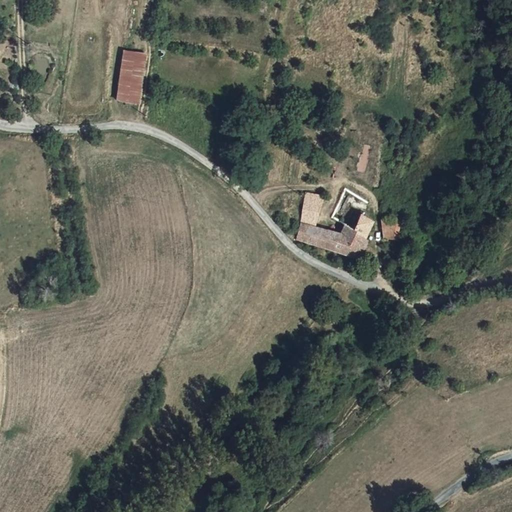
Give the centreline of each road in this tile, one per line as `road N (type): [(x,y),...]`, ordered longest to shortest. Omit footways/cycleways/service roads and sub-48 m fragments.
road 1 (unclassified): [(511,282),(422,303),(378,292),(303,258),(211,164),(149,130),(122,124),(27,131),(0,122)]
road 2 (track): [(20,0),(27,131)]
